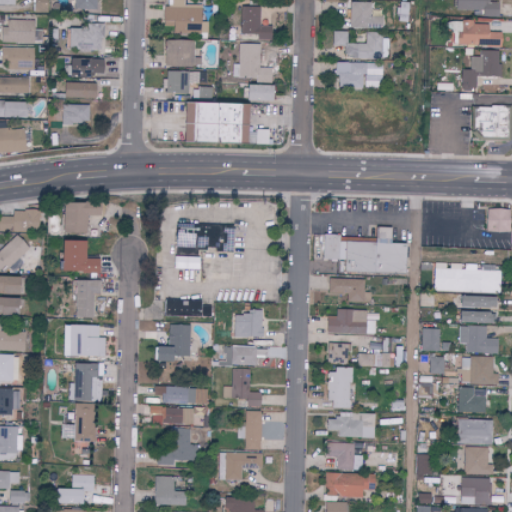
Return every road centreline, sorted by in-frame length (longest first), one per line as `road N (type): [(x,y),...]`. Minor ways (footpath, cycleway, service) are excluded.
road 1 (residential): [(296,511),(306,0)]
road 2 (primary): [(511,178),(133,175),(27,185)]
road 3 (residential): [(126,511),(131,253)]
road 4 (residential): [(133,175),(135,0)]
